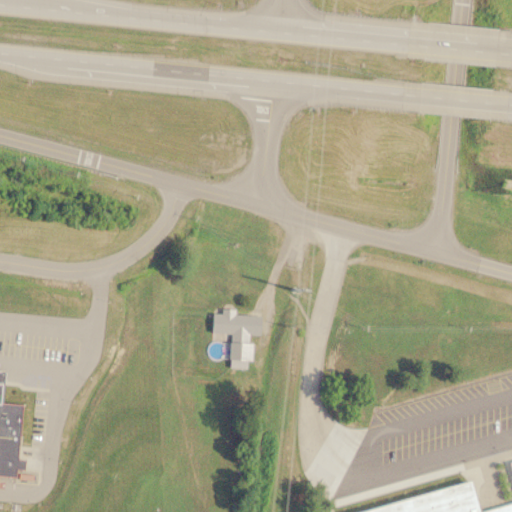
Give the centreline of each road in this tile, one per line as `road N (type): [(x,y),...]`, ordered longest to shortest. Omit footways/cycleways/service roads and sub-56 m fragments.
road 1 (tertiary): [(437,253),(0,136)]
road 2 (trunk): [(0,57),(429,95)]
road 3 (trunk): [(426,43),(7,0)]
road 4 (tertiary): [(437,253),(462,0)]
